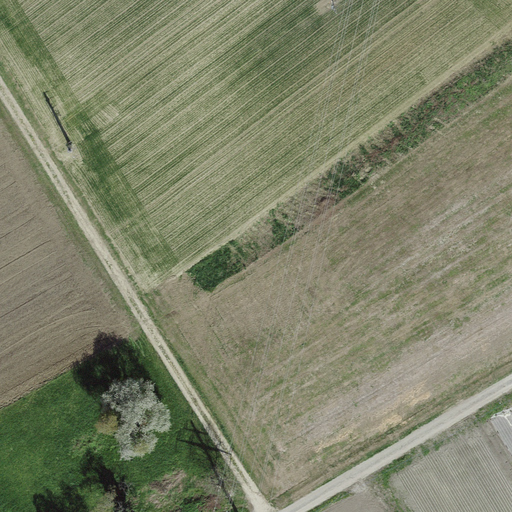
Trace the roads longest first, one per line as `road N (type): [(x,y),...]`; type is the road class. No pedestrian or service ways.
road 1 (track): [(0,95),(265,511)]
road 2 (track): [(288,511),(511,382)]
